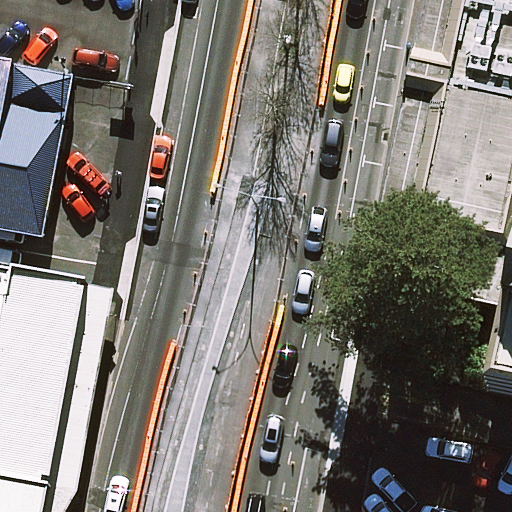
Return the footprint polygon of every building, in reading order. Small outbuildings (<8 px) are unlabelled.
[(511,0),(458,0),(410,222),(511,244),(511,268),(485,390),(511,395),(511,0)] [(78,65),(0,50),(0,194),(52,204),(78,65)] [(84,283),(0,268),(0,482),(50,491),(84,283)] [(511,511),(511,493),(343,457),(331,511),(511,511)] [(0,511),(46,511),(50,491),(0,482),(0,511)]
